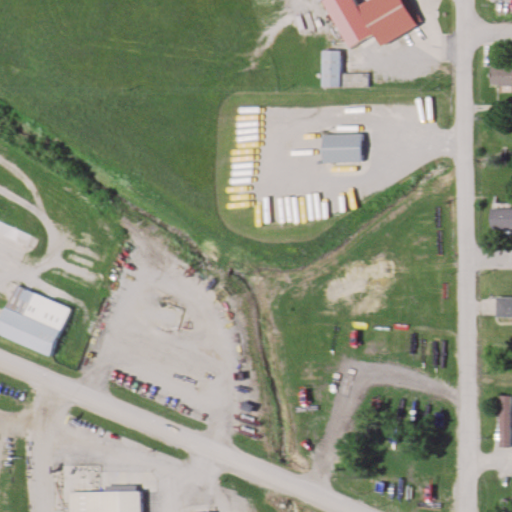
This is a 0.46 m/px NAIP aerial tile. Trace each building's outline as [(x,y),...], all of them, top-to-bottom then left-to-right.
[(371,0),(340,17),(362,58),(418,27),(402,0),(371,0)] [(490,85),(511,85),(511,64),(490,64),(490,85)] [(345,74),(345,87),(367,87),(367,74),(345,74)] [(320,161),(361,161),(361,134),(320,134),(320,161)] [(511,209),(491,209),(491,230),(511,230),(511,209)] [(0,238),(0,220),(30,234),(23,249),(0,238)] [(0,331),(0,315),(14,283),(72,308),(52,354),(0,331)] [(511,297),(496,297),(496,318),(511,318),(511,297)] [(500,449),(511,449),(511,395),(500,395),(500,449)] [(71,511),(71,493),(140,491),(140,511),(71,511)]
